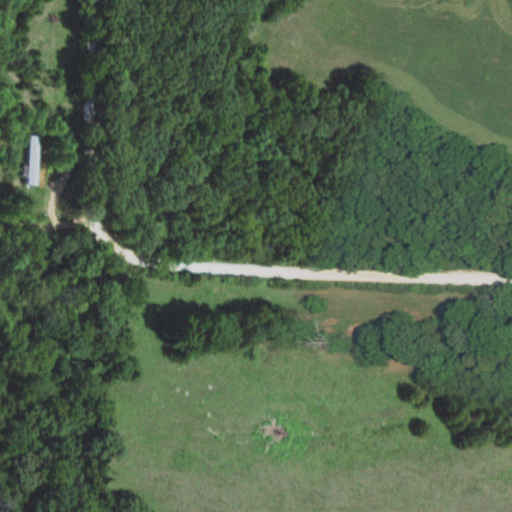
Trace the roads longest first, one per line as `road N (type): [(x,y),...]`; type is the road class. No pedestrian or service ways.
road 1 (residential): [(511,277),(152,263),(107,246),(90,220)]
road 2 (residential): [(90,220),(90,0)]
